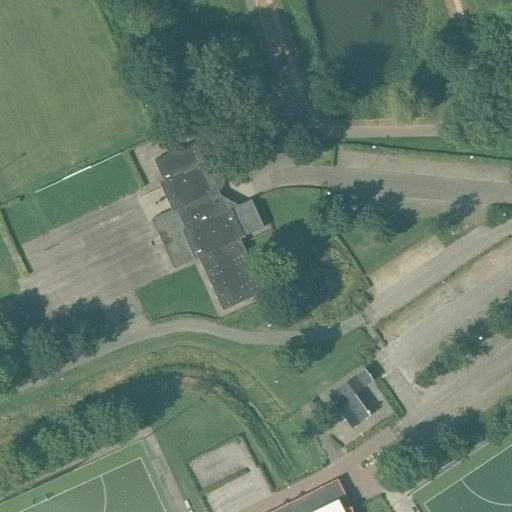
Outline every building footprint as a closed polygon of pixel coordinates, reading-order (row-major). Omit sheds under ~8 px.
[(195,141),(154,160),(163,182),(159,183),(172,210),(151,219),(174,269),(198,258),(222,311),(264,292),(240,239),(264,228),(251,200),(238,206),(230,201),(220,195),(218,191),(222,189),(209,161),(205,163),(195,141)] [(327,380),(368,356),(356,335),(361,332),(350,314),(357,310),(346,292),(352,289),(341,269),(345,266),(334,248),(293,272),(305,291),(297,295),(320,334),(311,339),(322,358),(316,361),(327,380)] [(30,315),(24,303),(13,308),(18,320),(30,315)] [(365,369),(327,395),(351,429),(370,416),(355,394),(373,381),(365,369)] [(352,511),(352,510),(351,508),(341,510),(338,504),(347,499),(337,479),(305,495),(270,511),(352,511)]
